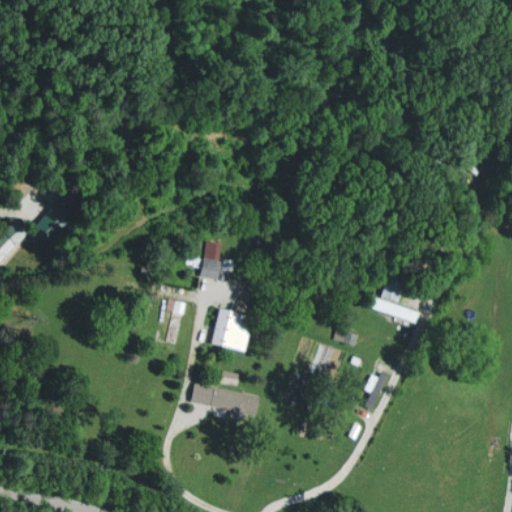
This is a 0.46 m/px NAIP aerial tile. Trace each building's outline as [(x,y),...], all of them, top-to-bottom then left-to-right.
[(0,235),(0,262),(17,244),(4,231),(0,235)] [(168,309),(185,313),(189,302),(171,298),(168,309)] [(216,343),(246,350),(255,316),(224,308),(216,343)] [(335,337),(352,343),(356,331),(339,325),(335,337)] [(260,414),(263,394),(197,383),(193,402),(233,409),(232,416),(244,418),(245,412),(260,414)]
